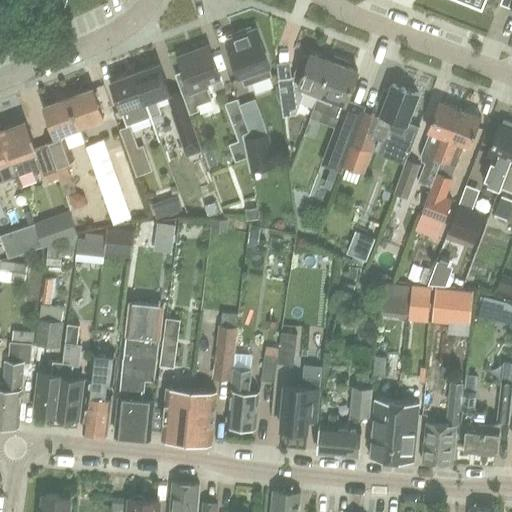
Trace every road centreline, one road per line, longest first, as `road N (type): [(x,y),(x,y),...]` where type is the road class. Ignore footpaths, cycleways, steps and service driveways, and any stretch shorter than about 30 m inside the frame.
road 1 (residential): [(511,488),(29,449)]
road 2 (residential): [(511,77),(324,0)]
road 3 (residential): [(0,83),(108,43),(141,18),(150,0)]
